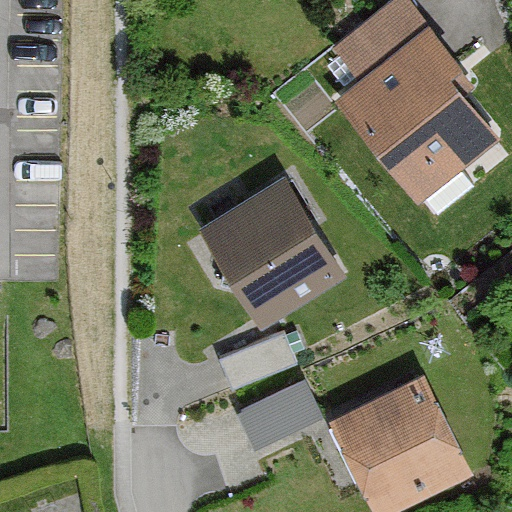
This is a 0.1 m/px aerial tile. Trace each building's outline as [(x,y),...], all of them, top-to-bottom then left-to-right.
[(465,71),(405,0),(397,0),(332,54),(359,86),(334,106),(420,207),(499,141),(450,83),(465,71)] [(350,277),(289,176),(205,227),(266,328),(350,277)] [(297,366),(283,331),(221,356),(235,392),(297,366)] [(411,511),(477,481),(427,378),(333,423),(376,511),(411,511)] [(323,418),(307,385),(242,418),(259,451),(323,418)]
